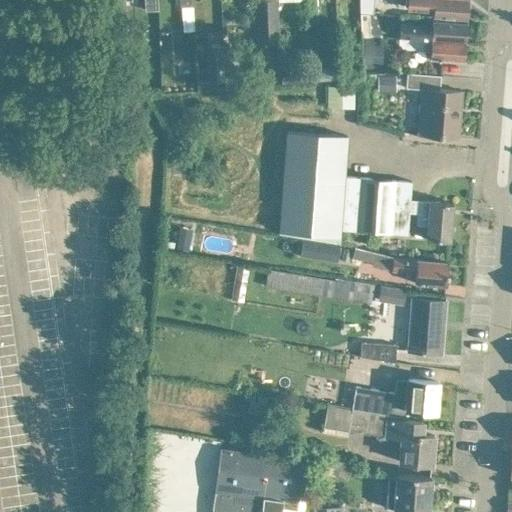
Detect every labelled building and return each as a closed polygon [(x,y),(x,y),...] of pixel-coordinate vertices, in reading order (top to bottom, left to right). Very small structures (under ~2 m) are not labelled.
[(159,8),(158,0),(146,0),(147,9),(159,8)] [(278,36),(276,0),(253,0),(256,37),(278,36)] [(373,15),(373,0),(360,0),(360,15),(361,15),(369,15),(373,15)] [(466,17),(467,0),(404,0),(404,6),(432,8),(431,15),(466,17)] [(369,15),(361,15),(361,37),(370,37),(369,15)] [(178,17),(178,43),(190,42),(189,17),(178,17)] [(464,41),(465,22),(431,20),(430,26),(399,21),(399,38),(464,41)] [(462,60),(464,41),(399,38),(398,49),(428,50),(428,58),(462,60)] [(225,81),(223,45),(207,46),(209,82),(225,81)] [(328,73),(329,49),(308,48),(307,72),(328,73)] [(362,79),(361,57),(341,57),(342,79),(362,79)] [(440,75),(427,74),(405,72),(404,88),(423,89),(420,135),(458,138),(461,91),(439,89),(440,75)] [(354,83),(342,83),(342,108),(353,108),(354,83)] [(350,133),(291,127),(281,227),(340,233),(341,226),(406,233),(412,180),(346,173),(350,133)] [(428,200),(426,200),(416,199),(415,212),(416,212),(415,224),(426,224),(425,238),(449,240),(452,202),(446,201),(446,200),(442,200),(441,201),(428,200)] [(445,284),(447,260),(392,256),(354,246),(351,256),(372,261),(371,264),(391,269),(414,271),(414,281),(445,284)] [(370,301),(373,283),(335,278),(335,281),(268,270),(265,284),(368,301),(370,301)] [(402,302),(404,289),(380,285),(378,299),(402,302)] [(411,297),(407,347),(407,349),(419,350),(419,351),(423,351),(423,350),(440,352),(444,299),(411,297)] [(394,361),(395,351),(396,343),(361,341),(360,355),(394,361)] [(201,352),(199,371),(247,377),(249,358),(201,352)] [(354,385),(350,407),(404,416),(405,409),(435,411),(437,384),(437,381),(407,378),(395,376),(394,391),(354,385)] [(404,419),(404,417),(350,407),(326,403),(322,424),(384,435),(399,436),(398,460),(431,463),(433,434),(422,433),(423,420),(404,419)] [(223,448),(221,447),(212,507),(212,511),(280,511),(282,499),(297,502),(302,459),(238,451),(223,449),(223,448)] [(427,510),(430,475),(389,472),(387,507),(409,508),(408,511),(425,511),(425,509),(427,510)]
